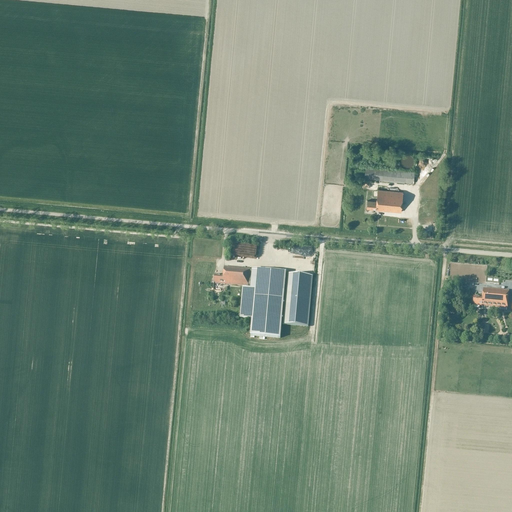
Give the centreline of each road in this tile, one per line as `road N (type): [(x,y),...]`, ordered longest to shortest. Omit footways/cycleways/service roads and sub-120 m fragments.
road 1 (unclassified): [(511,255),(0,210)]
road 2 (track): [(422,511),(444,249)]
